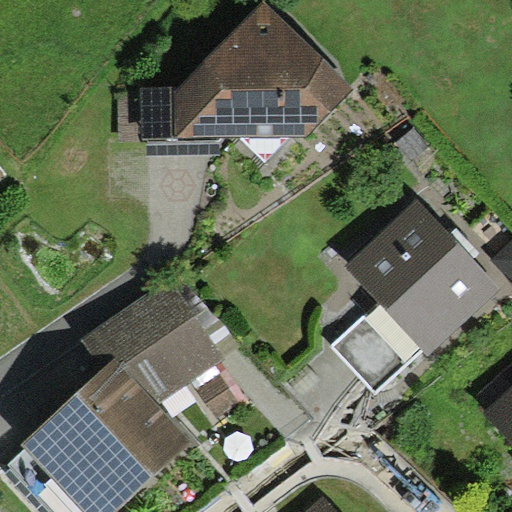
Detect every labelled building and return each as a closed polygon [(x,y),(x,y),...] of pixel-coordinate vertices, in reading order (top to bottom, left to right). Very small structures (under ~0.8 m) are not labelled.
[(330,88),(260,11),(182,82),(135,83),(136,134),(286,130),(330,88)] [(47,171),(67,188),(99,150),(80,133),(47,171)] [(330,342),(370,386),(486,281),(420,209),(349,274),(375,302),(330,342)] [(21,447),(80,511),(91,511),(183,430),(118,359),(21,447)] [(511,400),(484,427),(511,456),(511,400)] [(333,511),(326,502),(313,511),(333,511)]
